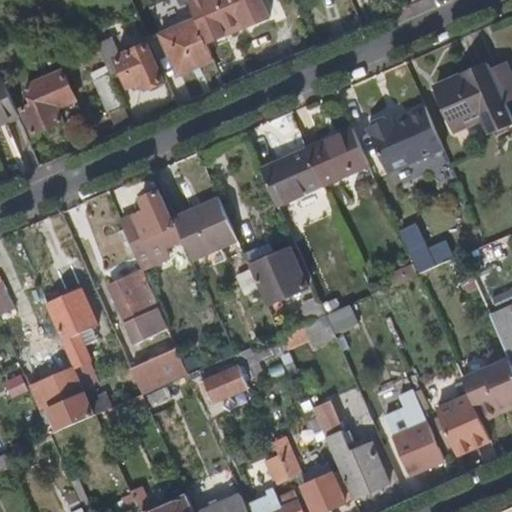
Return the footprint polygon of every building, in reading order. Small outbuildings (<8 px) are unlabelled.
[(200,0),(191,4),(209,44),(227,36),(224,30),(244,20),(247,27),(269,16),(261,0),(200,0)] [(215,63),(197,22),(163,37),(181,78),(215,63)] [(98,47),(111,77),(112,79),(126,73),(132,89),(146,83),(149,91),(166,84),(150,47),(122,60),(113,40),(98,47)] [(511,66),(510,62),(492,70),(508,104),(511,102),(511,66)] [(492,70),(491,66),(438,89),(457,132),(485,121),(492,135),(511,126),(511,114),(508,104),(492,70)] [(64,73),(17,94),(35,136),(64,123),(59,110),(77,102),(64,73)] [(109,114),(124,107),(112,79),(111,77),(94,84),(107,114),(109,114)] [(0,126),(20,117),(5,83),(0,84),(0,126)] [(130,119),(124,107),(109,114),(114,126),(130,119)] [(445,150),(427,109),(409,117),(407,118),(408,120),(395,126),(391,118),(389,120),(371,128),(368,129),(389,175),(445,150)] [(372,124),(371,128),(389,120),(384,118),(372,124)] [(408,120),(407,118),(395,123),(392,118),(391,118),(395,126),(408,120)] [(370,165),(354,130),(308,149),(309,150),(324,185),(370,165)] [(309,150),(262,170),(278,207),(325,187),(324,185),(309,150)] [(147,211),(121,223),(142,269),(171,256),(168,249),(180,244),(158,194),(142,201),(147,211)] [(174,218),(193,262),(239,242),(220,198),(174,218)] [(486,246),(482,237),(469,242),(473,252),(486,246)] [(259,287),(267,304),(306,287),(290,249),(277,255),(270,242),(244,253),(250,267),(251,269),(259,287)] [(466,257),(453,263),(459,276),(471,270),(466,257)] [(387,279),(392,290),(419,278),(415,267),(387,279)] [(259,287),(251,269),(237,276),(245,294),(259,287)] [(481,292),(471,270),(459,276),(469,297),(481,292)] [(135,343),(168,328),(143,271),(111,286),(135,343)] [(0,286),(0,318),(0,319),(16,312),(4,285),(0,286)] [(328,286),(318,291),(324,305),(335,300),(328,286)] [(83,294),(50,308),(80,375),(95,368),(88,352),(99,348),(92,332),(98,329),(83,294)] [(310,325),(327,318),(320,301),(303,309),(310,325)] [(508,352),(511,362),(511,309),(493,318),(508,352)] [(315,347),(336,337),(327,318),(310,325),(306,327),(312,340),(315,347)] [(353,326),(337,333),(342,345),(358,338),(353,326)] [(306,327),(281,337),(287,351),(312,340),(306,327)] [(281,337),(235,357),(240,369),(247,384),(264,376),(259,365),(288,352),(287,351),(281,337)] [(224,362),(235,357),(230,346),(219,351),(224,362)] [(183,363),(190,377),(219,365),(213,350),(183,363)] [(511,405),(511,362),(508,352),(491,360),(486,370),(464,379),(472,396),(484,423),(503,414),(502,410),(511,405)] [(182,380),(190,377),(183,363),(182,359),(171,364),(175,375),(179,372),(182,380)] [(154,364),(133,374),(143,398),(145,396),(164,388),(154,364)] [(212,405),(249,389),(247,384),(240,369),(204,384),(212,405)] [(41,389),(60,433),(94,419),(75,375),(41,389)] [(412,420),(425,414),(413,387),(400,393),(412,420)] [(166,388),(164,388),(145,396),(151,409),(171,400),(166,388)] [(33,393),(52,437),(60,433),(41,389),(33,393)] [(458,458),(478,449),(475,443),(490,437),(484,423),(472,396),(438,411),(439,412),(453,446),(458,458)] [(149,410),(143,398),(104,414),(110,427),(124,421),(149,410)] [(320,425),(309,401),(300,405),(313,437),(323,433),(320,425)] [(316,405),(320,422),(338,418),(334,401),(316,405)] [(511,410),(511,405),(502,410),(503,414),(511,410)] [(448,449),(453,446),(439,412),(433,415),(448,449)] [(332,420),(320,425),(323,433),(328,444),(340,438),(337,429),(336,429),(332,420)] [(410,444),(393,451),(406,481),(438,467),(422,431),(407,439),(410,444)] [(0,459),(7,456),(8,456),(0,436),(0,459)] [(328,444),(346,484),(349,483),(358,504),(392,489),(383,467),(381,468),(374,450),(354,458),(344,436),(340,438),(328,444)] [(478,449),(492,443),(490,437),(475,443),(478,449)] [(283,470),(289,482),(303,476),(286,438),(273,444),(278,456),(280,459),(279,460),(283,470)] [(0,475),(13,469),(7,456),(0,459),(0,475)] [(275,490),(280,488),(274,474),(283,470),(279,460),(280,459),(278,456),(263,464),(275,490)] [(301,479),(305,489),(336,476),(332,465),(301,479)] [(280,488),(289,483),(289,482),(283,470),(274,474),(280,488)] [(305,489),(314,511),(330,511),(348,504),(336,476),(305,489)] [(311,511),(303,511),(294,493),(279,501),(276,495),(252,506),(254,511),(311,511)] [(249,511),(243,497),(211,511),(249,511)] [(129,511),(139,511),(134,500),(125,503),(129,511)] [(193,511),(188,500),(161,511),(193,511)]
